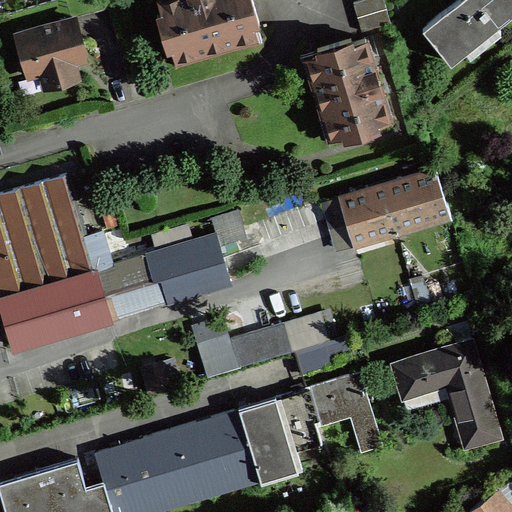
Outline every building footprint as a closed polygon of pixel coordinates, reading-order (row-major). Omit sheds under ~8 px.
[(257,27),(255,20),(248,0),(158,0),(162,12),(157,13),(167,46),(169,46),(172,45),(174,52),(198,45),(200,51),(218,45),(234,41),(235,40),(233,34),(257,27)] [(248,0),(255,20),(257,20),(260,19),(253,0),(248,0)] [(384,0),(356,0),(354,1),(362,28),(391,20),(384,0)] [(511,10),(511,0),(454,0),(451,2),(423,25),(451,60),(511,10)] [(73,17),(79,39),(83,38),(76,16),(73,17)] [(85,57),(79,39),(73,17),(18,33),(25,58),(38,54),(42,69),(47,85),(65,79),(78,75),(73,60),(85,57)] [(263,38),(257,20),(255,20),(257,27),(233,34),(235,40),(234,41),(236,46),(263,38)] [(318,45),(318,47),(319,50),(353,39),(351,34),(318,45)] [(314,77),(314,78),(324,111),(324,112),(331,110),(338,134),(345,132),(345,135),(346,137),(380,127),(379,122),(392,118),(391,115),(393,114),(387,95),(385,96),(382,86),(378,87),(369,58),(375,56),(369,37),(366,38),(366,35),(353,39),(319,50),(313,52),(320,75),(314,77)] [(172,45),(169,46),(175,64),(202,55),(200,51),(198,45),(174,52),(172,45)] [(319,50),(318,47),(301,53),(309,80),(314,78),(314,77),(320,75),(313,52),(319,50)] [(30,73),(42,69),(38,54),(25,58),(30,73)] [(328,140),(345,135),(345,132),(338,134),(331,110),(324,112),(324,111),(319,113),(328,140)] [(451,213),(437,165),(340,194),(355,242),(451,213)] [(0,296),(14,344),(110,315),(96,267),(86,233),(67,171),(0,190),(0,296)] [(96,267),(113,261),(103,228),(86,233),(96,267)] [(217,231),(113,261),(96,267),(110,315),(231,279),(217,231)] [(354,347),(350,332),(295,347),(302,371),(336,361),(334,353),(354,347)] [(501,432),(473,336),(427,350),(394,360),(405,394),(449,382),(466,443),(501,432)] [(311,384),(322,423),(353,413),(363,447),(383,441),(361,369),(333,378),(311,384)] [(293,449),(327,439),(322,423),(311,384),(277,394),(293,449)] [(298,466),(293,449),(277,394),(240,405),(262,477),(298,466)] [(144,511),(262,477),(240,405),(200,417),(145,434),(95,449),(104,477),(114,511),(144,511)] [(114,511),(104,477),(87,482),(86,483),(85,480),(78,455),(0,478),(0,485),(7,508),(7,511),(114,511)] [(511,511),(511,505),(496,485),(464,509),(466,511),(511,511)]
